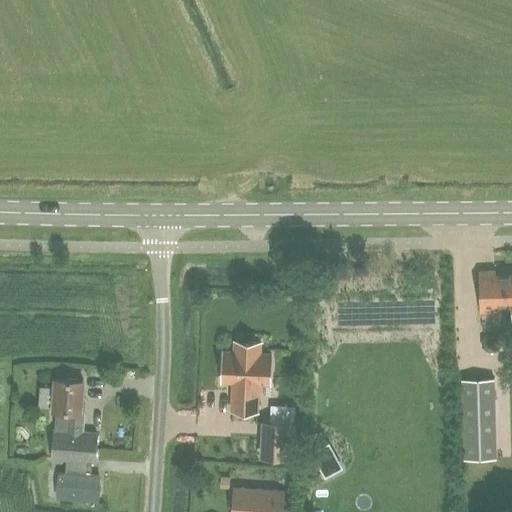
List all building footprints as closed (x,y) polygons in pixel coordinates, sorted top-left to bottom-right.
[(496,306),(511,305),(511,273),(495,274),(495,270),(480,271),(481,311),(496,310),(496,306)] [(261,342),(246,341),(245,352),(223,351),(222,381),(234,382),(234,388),(233,387),(232,409),(258,411),(259,389),(257,389),(257,383),(270,383),(271,353),(260,353),(261,342)] [(86,402),(82,402),(84,379),(56,377),(53,409),(56,409),(54,428),(52,459),(96,462),(99,431),(85,430),(86,402)] [(496,458),(494,377),(462,378),(464,458),(496,458)] [(270,421),(268,457),(292,458),(294,422),(270,421)] [(99,475),(65,473),(59,472),(58,496),(98,499),(99,475)] [(234,486),(232,511),(283,511),(285,490),(234,486)]
